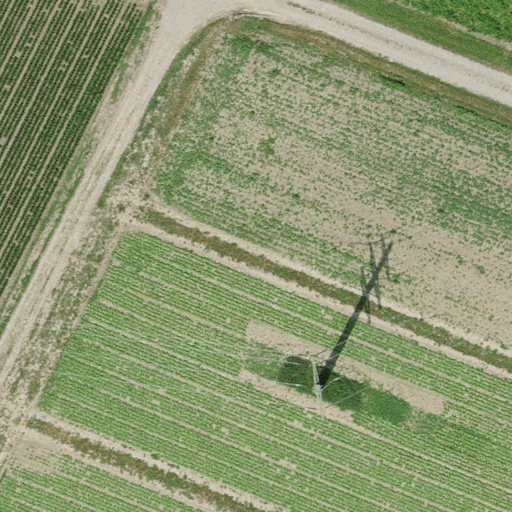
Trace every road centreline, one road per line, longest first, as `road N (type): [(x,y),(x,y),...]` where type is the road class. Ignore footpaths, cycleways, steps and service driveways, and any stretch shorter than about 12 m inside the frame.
road 1 (track): [(210,0),(0,403)]
road 2 (track): [(511,93),(274,0)]
